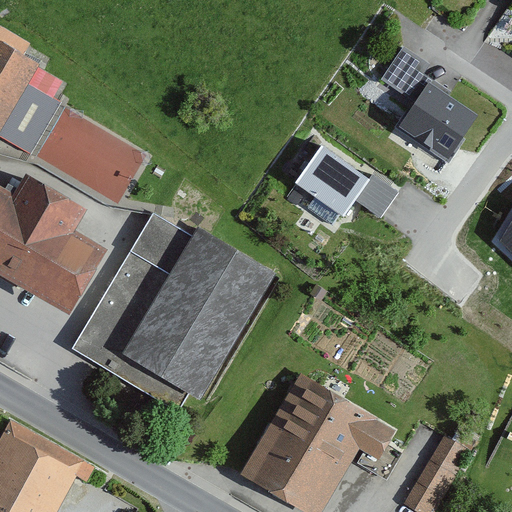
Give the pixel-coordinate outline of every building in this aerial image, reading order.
[(0,123),(37,65),(0,43),(0,123)] [(472,117),(422,85),(395,129),(446,160),(472,117)] [(365,177),(322,146),(297,181),(341,212),(365,177)] [(0,281),(62,316),(99,254),(70,235),(78,214),(18,175),(6,193),(0,190),(0,281)] [(70,350),(174,420),(190,399),(202,404),(276,282),(196,225),(189,236),(153,214),(70,350)] [(511,220),(499,242),(511,253),(511,220)] [(395,432),(297,375),(242,476),(303,511),(323,511),(354,450),(378,458),(395,432)] [(472,441),(451,427),(408,496),(430,507),(472,441)] [(60,511),(84,471),(13,429),(0,451),(0,511),(60,511)]
